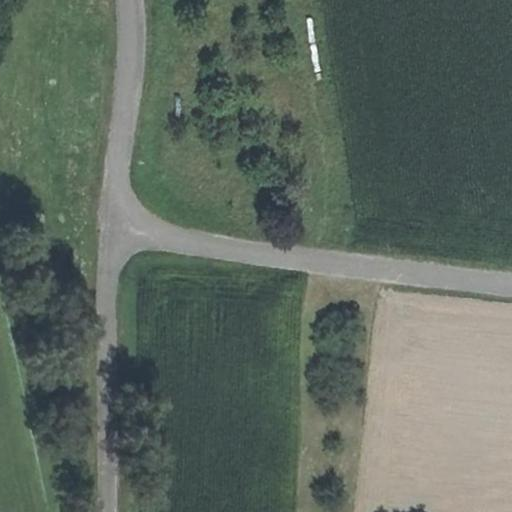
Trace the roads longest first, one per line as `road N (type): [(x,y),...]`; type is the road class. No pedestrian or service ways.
road 1 (track): [(107,511),(109,231),(130,0)]
road 2 (track): [(109,231),(511,280)]
